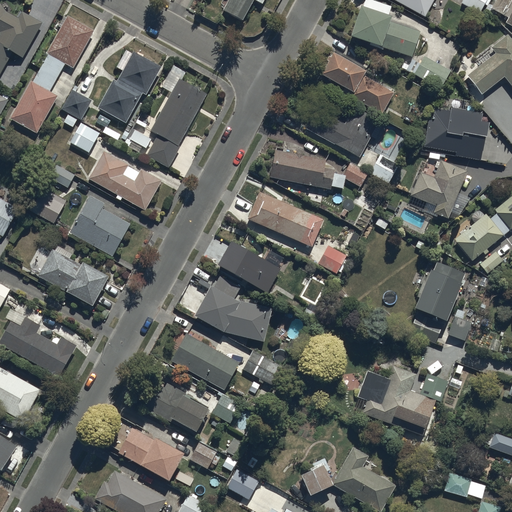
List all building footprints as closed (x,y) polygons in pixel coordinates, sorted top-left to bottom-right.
[(227,0),(222,10),(242,22),(254,0),(255,0),(261,3),(262,0),(227,0)] [(394,0),(425,17),(434,0),(394,0)] [(462,0),(461,3),(480,13),(486,0),(462,0)] [(511,0),(496,0),(489,13),(511,25),(511,0)] [(21,58),(42,24),(21,11),(18,18),(6,12),(0,4),(0,73),(12,52),(21,58)] [(359,9),(349,36),(411,57),(420,29),(359,9)] [(67,15),(9,119),(36,134),(57,96),(49,92),(64,64),(73,68),(94,30),(67,15)] [(511,87),(511,40),(508,35),(490,48),(495,53),(466,75),(481,94),(504,77),(511,87)] [(98,109),(127,125),(161,67),(132,50),(98,109)] [(342,92),(383,115),(393,93),(364,76),(366,71),(332,53),(320,75),(344,88),(342,92)] [(422,56),(412,74),(440,89),(450,71),(422,56)] [(146,156),(167,168),(208,95),(178,79),(149,131),(157,135),(146,156)] [(71,90),(60,109),(80,120),(91,100),(71,90)] [(424,150),(481,159),(488,115),(431,106),(424,150)] [(315,108),(305,127),(358,157),(379,121),(353,107),(343,124),(315,108)] [(77,120),(63,112),(59,120),(72,127),(77,120)] [(80,123),(69,143),(88,153),(99,133),(80,123)] [(150,140),(131,129),(123,144),(138,152),(141,146),(145,148),(150,140)] [(87,179),(145,210),(160,182),(103,150),(87,179)] [(269,177),(330,190),(335,163),(275,150),(269,177)] [(432,213),(448,219),(467,171),(441,160),(434,177),(419,172),(409,196),(435,206),(432,213)] [(349,164),(341,178),(360,188),(367,174),(349,164)] [(67,188),(74,175),(59,168),(53,181),(67,188)] [(28,211),(54,224),(66,201),(40,188),(28,211)] [(246,219),(311,247),(323,219),(258,192),(246,219)] [(453,240),(471,262),(511,227),(511,195),(488,215),(486,213),(453,240)] [(67,233),(112,257),(132,220),(88,196),(67,233)] [(0,235),(2,237),(18,209),(0,198),(0,235)] [(217,265),(266,294),(287,260),(269,250),(263,261),(231,242),(217,265)] [(327,247),(318,264),(336,274),(345,256),(327,247)] [(36,276),(91,307),(107,279),(52,248),(36,276)] [(495,252),(480,264),(487,273),(502,261),(495,252)] [(405,332),(435,345),(465,275),(435,262),(405,332)] [(222,333),(263,342),(271,309),(234,300),(240,288),(216,275),(193,317),(222,333)] [(0,305),(9,289),(0,284),(0,305)] [(318,306),(310,302),(303,317),(311,321),(318,306)] [(14,313),(0,338),(0,345),(59,377),(76,346),(14,313)] [(454,315),(447,334),(466,342),(473,323),(454,315)] [(170,362),(224,390),(239,362),(185,333),(170,362)] [(242,369),(274,386),(284,369),(252,351),(242,369)] [(0,407),(25,420),(43,387),(0,364),(0,407)] [(362,414),(423,437),(436,400),(442,403),(449,383),(428,374),(420,394),(410,391),(416,375),(391,366),(386,379),(366,372),(357,397),(367,401),(362,414)] [(135,402),(195,434),(209,409),(149,376),(135,402)] [(211,414),(230,424),(240,405),(222,395),(211,414)] [(117,454),(168,482),(182,457),(131,428),(117,454)] [(0,469),(2,471),(21,443),(0,429),(0,469)] [(489,447),(511,455),(511,439),(494,434),(489,447)] [(241,444),(232,438),(225,451),(234,456),(241,444)] [(198,443),(189,461),(207,470),(217,453),(198,443)] [(332,485),(380,511),(395,485),(363,467),(369,457),(353,448),(332,485)] [(310,495),(332,485),(323,465),(301,476),(310,495)] [(93,500),(115,511),(159,511),(166,500),(110,469),(93,500)] [(226,488),(249,500),(259,483),(236,471),(226,488)] [(449,473),(443,491),(468,498),(473,480),(449,473)] [(187,495),(177,511),(201,511),(205,505),(187,495)] [(499,511),(501,509),(481,502),(477,511),(499,511)]
